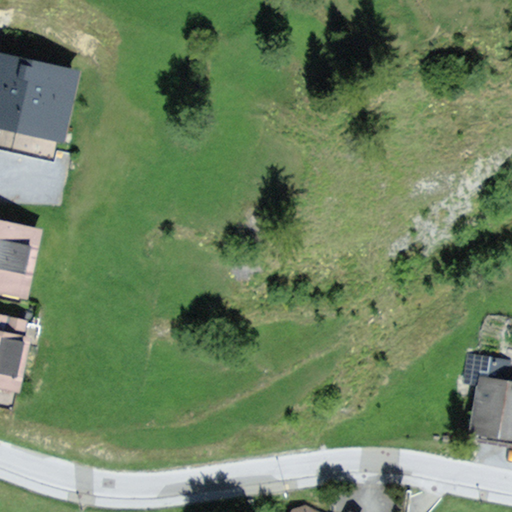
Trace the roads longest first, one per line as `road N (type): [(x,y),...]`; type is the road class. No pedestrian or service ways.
road 1 (residential): [(0,455),(121,486),(372,459),(511,483)]
road 2 (track): [(281,0),(352,76),(511,74)]
